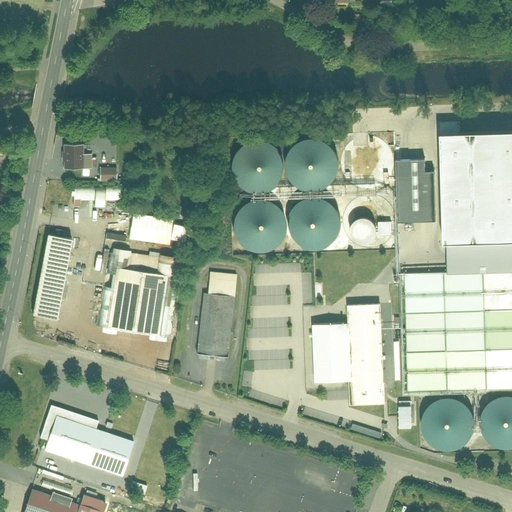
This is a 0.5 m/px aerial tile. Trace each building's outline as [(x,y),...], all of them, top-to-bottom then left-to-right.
[(441,248),(447,248),(448,275),(511,273),(511,133),(460,135),(460,123),(439,123),(439,137),(441,248)] [(332,186),(338,175),(339,168),(337,157),(331,149),(321,143),(312,142),(308,142),(301,145),(294,150),(288,160),(287,169),(288,177),(295,187),(304,193),(313,194),(324,192),(332,186)] [(85,143),(62,143),(63,168),(86,167),(85,143)] [(280,184),(283,176),(284,169),(281,158),(275,151),(266,146),(257,144),(253,144),(247,146),(239,151),(233,161),(231,170),(232,178),(239,189),(249,195),(258,197),(270,194),(277,188),(280,184)] [(435,173),(425,173),(425,161),(398,161),(399,226),(427,225),(436,224),(435,173)] [(117,168),(100,168),(101,184),(118,183),(117,168)] [(69,200),(69,208),(80,208),(80,202),(95,202),(95,209),(105,209),(105,202),(120,202),(120,189),(107,189),(72,190),(72,200),(69,200)] [(334,246),(340,234),(341,227),(339,216),(334,208),(324,202),(315,201),(310,201),(303,204),(296,209),(290,219),(289,228),(291,237),(297,246),(307,252),(316,253),(326,251),(334,246)] [(283,243),(286,234),(286,227),(283,217),(277,210),(269,205),(259,203),(256,204),(249,205),(242,210),(235,219),(233,228),(234,237),(241,248),(251,255),(261,256),(273,253),(280,247),(283,243)] [(173,221),(134,214),(129,241),(169,247),(173,221)] [(73,241),(48,236),(31,319),(56,323),(73,241)] [(101,334),(166,345),(179,261),(111,251),(107,276),(113,278),(111,289),(104,288),(98,327),(102,328),(101,334)] [(227,358),(233,303),(234,304),(237,277),(208,274),(205,295),(202,295),(196,355),(227,358)] [(382,305),(348,306),(349,324),(315,325),(316,387),(350,386),(351,409),(385,408),(382,305)] [(511,400),(509,400),(505,401),(497,404),(490,409),(484,419),(483,428),(485,437),(492,446),(501,452),(510,453),(511,452),(511,400)] [(468,446),(474,434),(475,427),(472,416),(466,409),(457,403),(448,402),(444,402),(437,404),(430,409),(424,419),(422,428),(423,436),(429,447),(440,453),(449,454),(461,451),(468,446)] [(105,433),(56,417),(44,452),(93,468),(105,433)] [(383,432),(353,423),(351,430),(380,439),(383,432)] [(84,496),(81,507),(33,491),(25,511),(101,511),(105,502),(84,496)]
